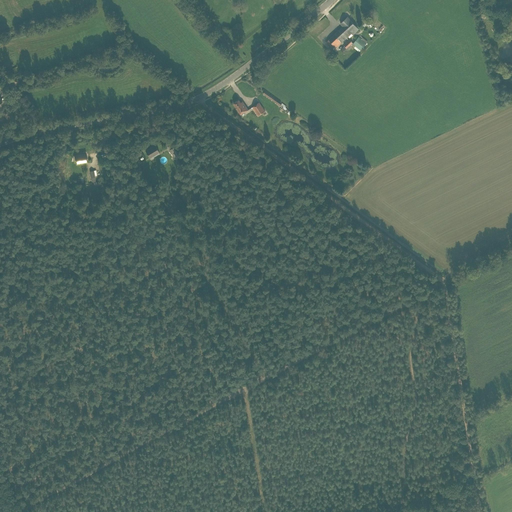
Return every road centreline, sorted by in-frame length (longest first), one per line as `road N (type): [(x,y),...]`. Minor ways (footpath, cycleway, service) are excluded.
road 1 (track): [(20,511),(427,293)]
road 2 (secondary): [(0,145),(199,98),(331,0)]
road 3 (track): [(440,280),(203,101)]
road 4 (track): [(479,511),(440,280)]
road 5 (track): [(460,511),(427,293)]
